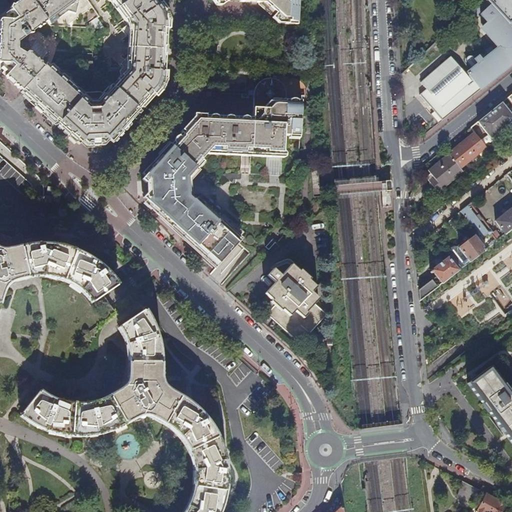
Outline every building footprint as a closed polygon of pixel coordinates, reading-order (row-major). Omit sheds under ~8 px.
[(20,0),(10,8),(11,10),(16,17),(13,20),(4,20),(0,19),(0,63),(1,64),(11,64),(14,67),(8,73),(4,70),(3,71),(2,73),(38,106),(80,144),(82,142),(85,145),(91,144),(91,146),(100,145),(100,144),(106,144),(109,141),(111,143),(140,111),(138,109),(115,88),(112,86),(104,95),(100,92),(85,92),(82,96),(46,63),(43,67),(39,64),(43,60),(30,49),(22,48),(23,38),(29,34),(47,21),(49,25),(62,16),(66,13),(77,5),(78,0),(20,0)] [(124,79),(115,88),(138,109),(141,107),(139,105),(147,97),(150,100),(159,90),(157,88),(160,85),(161,84),(161,83),(161,79),(164,79),(165,58),(163,58),(164,43),(166,43),(167,21),(164,21),(164,17),(165,17),(165,15),(164,15),(162,12),(163,10),(156,0),(154,0),(152,2),(150,0),(114,0),(128,19),(125,21),(129,27),(128,43),(131,43),(131,48),(130,48),(129,53),(127,53),(126,69),(124,68),(122,67),(119,70),(119,73),(124,79)] [(211,0),(212,1),(228,1),(230,0),(239,0),(239,2),(260,3),(263,6),(265,4),(276,14),(274,16),(283,24),(297,25),(298,0),(211,0)] [(484,0),(481,0),(463,17),(469,24),(480,15),(487,22),(484,25),(503,48),(501,50),(478,68),(470,73),(469,72),(467,73),(469,76),(467,77),(449,57),(420,83),(425,90),(418,95),(441,122),(483,88),(511,63),(511,29),(498,14),(484,0)] [(511,0),(484,0),(498,14),(511,29),(511,0)] [(77,5),(66,13),(75,15),(77,5)] [(4,15),(4,20),(13,20),(16,17),(11,10),(4,15)] [(283,24),(274,16),(272,18),(279,24),(283,24)] [(481,28),(498,46),(501,50),(503,48),(484,25),(481,28)] [(43,60),(48,51),(29,34),(23,38),(22,48),(30,49),(43,60)] [(478,55),(482,59),(494,49),(491,45),(478,55)] [(475,64),(478,68),(501,50),(498,46),(494,49),(482,59),(482,60),(478,63),(475,64)] [(1,68),(3,71),(4,70),(8,73),(14,67),(11,64),(1,64),(1,68)] [(299,139),(301,100),(286,99),(286,91),(285,88),(281,83),(279,81),(276,79),(271,78),(268,78),(265,79),(260,81),(258,83),(255,88),(254,91),(253,118),(203,115),(203,114),(194,114),(194,116),(180,132),(181,133),(170,145),(196,168),(198,170),(204,162),(201,159),(207,153),(281,157),(281,152),(283,152),(284,135),(289,136),(289,138),(299,139)] [(511,117),(500,103),(477,122),(490,138),(498,131),(500,133),(501,133),(506,129),(506,127),(505,125),(511,119),(511,117)] [(448,154),(459,169),(485,148),(475,134),(474,133),(448,154)] [(217,267),(240,241),(229,230),(230,229),(207,208),(206,210),(195,200),(193,202),(188,197),(188,191),(187,179),(196,168),(170,145),(150,167),(151,169),(145,175),(146,192),(146,201),(153,207),(151,208),(217,267)] [(435,190),(460,170),(459,169),(448,154),(428,170),(430,174),(433,178),(429,181),(435,190)] [(437,193),(462,172),(460,170),(435,190),(437,193)] [(55,191),(49,190),(47,202),(59,203),(60,197),(54,196),(55,191)] [(467,205),(460,211),(478,235),(480,234),(482,237),(488,232),(467,205)] [(505,234),(511,228),(511,207),(495,221),(505,234)] [(469,262),(485,249),(475,236),(458,248),(466,258),(469,262)] [(0,309),(2,303),(4,295),(4,292),(9,286),(13,284),(21,281),(30,280),(39,278),(49,279),(60,280),(69,283),(75,286),(80,290),(86,296),(92,304),(121,283),(116,275),(111,268),(103,260),(97,256),(91,252),(81,248),(72,245),(58,244),(49,243),(37,244),(26,245),(17,248),(11,250),(4,250),(0,248),(0,309)] [(460,262),(466,258),(458,248),(453,252),(460,262)] [(461,268),(451,254),(447,256),(458,270),(461,268)] [(436,277),(441,283),(458,270),(447,256),(431,270),(436,277)] [(267,313),(299,344),(325,315),(313,304),(318,298),(312,293),(316,287),(290,265),(280,276),(272,269),(266,276),(273,283),(264,293),(276,304),(267,313)] [(441,283),(436,277),(432,281),(431,280),(419,289),(420,300),(441,283)] [(221,511),(224,507),(226,498),(227,491),(228,483),(228,471),(227,465),(226,459),(223,451),(219,439),(216,433),(214,428),(210,421),(204,414),(202,412),(193,404),(187,400),(183,397),(175,394),(171,392),(168,389),(165,386),(164,382),(162,377),(162,372),(163,367),(163,360),(163,353),(163,347),(162,342),(160,336),(158,329),(156,324),(152,318),(149,313),(146,310),(119,328),(121,332),(124,338),(128,348),(130,356),(130,362),(130,367),(128,377),(127,381),(124,385),(120,389),(117,392),(111,395),(106,398),(102,400),(96,402),(90,403),(83,404),(76,404),(68,403),(61,401),(55,399),(48,395),(42,390),(35,399),(22,416),(32,422),(37,426),(44,429),(49,431),(56,433),(63,435),(69,436),(80,436),(87,436),(93,435),(101,434),(107,432),(115,429),(120,427),(125,424),(130,421),(134,418),(138,416),(140,416),(145,416),(149,416),(154,417),(159,420),(163,422),(170,426),(175,430),(180,436),(184,441),(187,444),(190,451),(193,458),(194,463),(195,473),(195,479),(195,486),(193,495),(190,504),(187,510),(185,511),(221,511)] [(95,327),(75,341),(80,344),(98,332),(95,327)] [(442,333),(428,339),(432,348),(446,342),(442,333)] [(488,370),(466,386),(511,446),(511,402),(511,401),(511,400),(511,399),(505,391),(504,392),(488,370)] [(472,511),(481,492),(467,485),(460,500),(466,503),(464,508),(472,511)] [(481,511),(502,511),(507,506),(487,495),(479,510),(481,511)]
